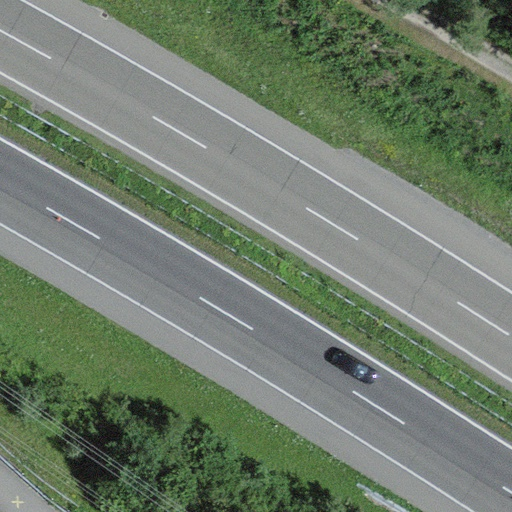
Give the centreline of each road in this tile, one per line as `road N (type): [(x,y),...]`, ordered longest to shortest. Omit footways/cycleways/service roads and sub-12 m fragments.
road 1 (motorway): [(0,181),(511,493)]
road 2 (motorway): [(511,337),(0,30)]
